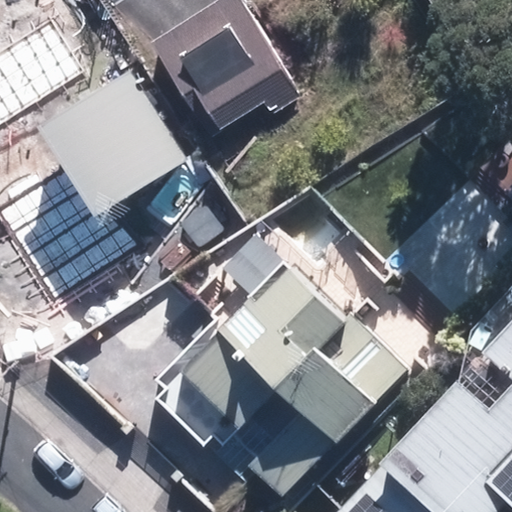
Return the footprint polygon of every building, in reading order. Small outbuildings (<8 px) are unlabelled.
[(192,83),(219,126),(265,98),(273,111),(300,95),(241,0),(216,0),(151,40),(182,89),(192,83)] [(511,0),(428,0),(457,46),(511,10),(511,0)] [(32,118),(83,212),(179,161),(128,67),(32,118)] [(248,461),(279,492),(404,369),(348,311),(342,319),(285,262),(249,298),(245,293),(218,320),(242,344),(237,350),(211,324),(173,362),(237,425),(214,447),(237,471),(248,461)] [(328,511),(454,511),(459,507),(463,511),(489,511),(504,496),(511,503),(511,285),(471,328),(461,362),(374,455),(379,460),(328,511)]
